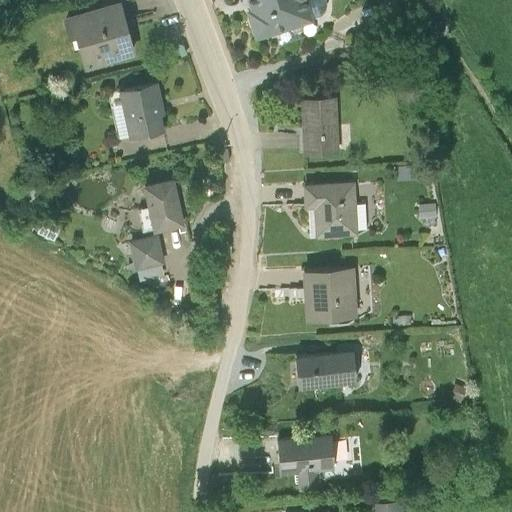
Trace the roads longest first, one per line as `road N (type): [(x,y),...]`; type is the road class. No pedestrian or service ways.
road 1 (unclassified): [(186,0),(239,140),(248,216),(198,511)]
road 2 (track): [(329,61),(449,42)]
